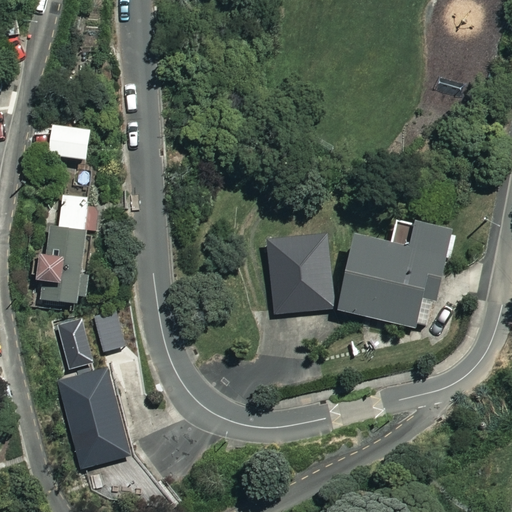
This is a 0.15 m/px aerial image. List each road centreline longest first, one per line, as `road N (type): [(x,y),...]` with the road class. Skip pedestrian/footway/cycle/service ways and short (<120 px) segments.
road 1 (residential): [(137,0),(157,309),(169,360),(194,400),(231,421),(274,427),(457,381)]
road 2 (residential): [(50,0),(4,200),(0,283),(36,458),(61,511)]
road 3 (residential): [(252,511),(386,444),(438,406),(457,381)]
road 4 (residential): [(457,381),(493,334),(511,255)]
